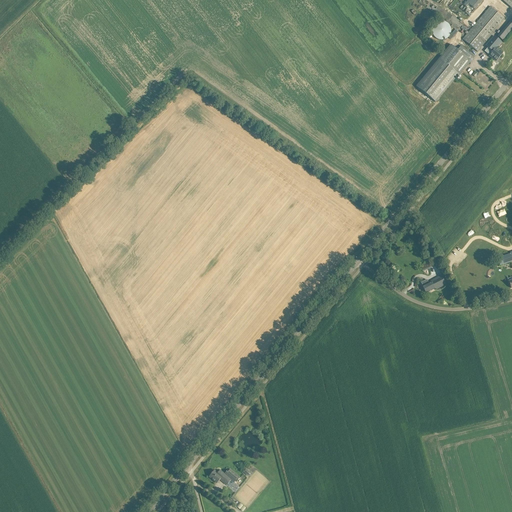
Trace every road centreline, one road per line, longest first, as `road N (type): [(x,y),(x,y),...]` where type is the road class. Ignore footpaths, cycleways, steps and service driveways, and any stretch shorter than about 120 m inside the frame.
road 1 (tertiary): [(142,511),(358,259)]
road 2 (tertiary): [(358,259),(511,75)]
road 3 (unclassified): [(358,259),(433,307),(511,298)]
